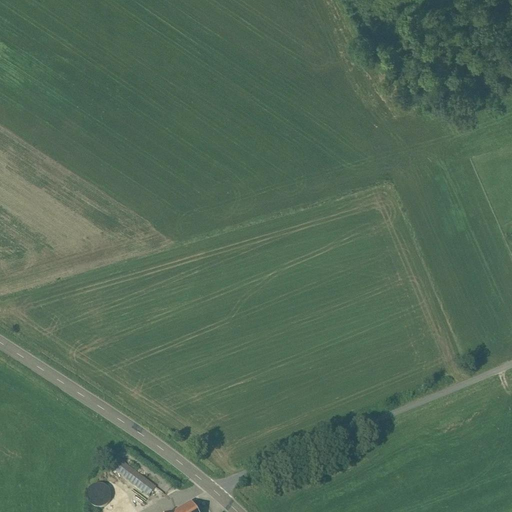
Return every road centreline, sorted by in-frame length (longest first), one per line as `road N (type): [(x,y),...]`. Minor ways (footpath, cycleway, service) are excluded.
road 1 (unclassified): [(211,487),(511,364)]
road 2 (tertiary): [(211,487),(0,342)]
